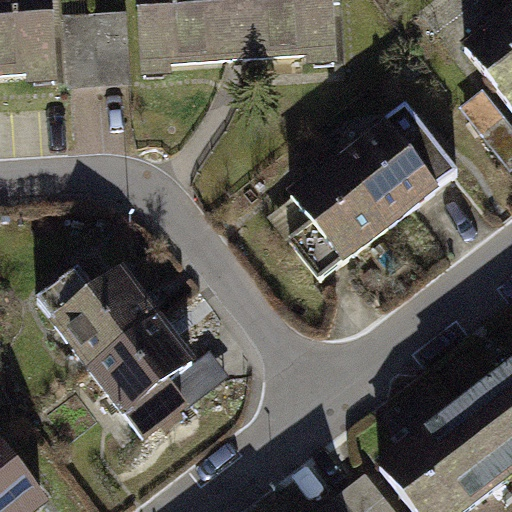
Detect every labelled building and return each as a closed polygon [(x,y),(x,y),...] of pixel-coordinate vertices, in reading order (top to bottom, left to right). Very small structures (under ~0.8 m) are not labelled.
[(0,0),(0,89),(21,89),(21,97),(64,94),(58,0),(0,0)] [(272,76),(271,68),(301,67),(301,75),(343,72),(339,0),(140,0),(146,83),(187,81),(186,72),(219,70),(220,79),(272,76)] [(511,111),(511,26),(471,56),(511,111)] [(410,118),(352,162),(409,235),(463,192),(410,118)] [(409,235),(352,162),(295,205),(352,279),(409,235)] [(133,289),(61,342),(149,463),(243,395),(216,356),(193,373),(133,289)] [(511,376),(386,472),(417,511),(483,511),(511,490),(511,376)] [(0,511),(50,511),(0,446),(0,511)] [(392,511),(372,484),(333,511),(392,511)]
